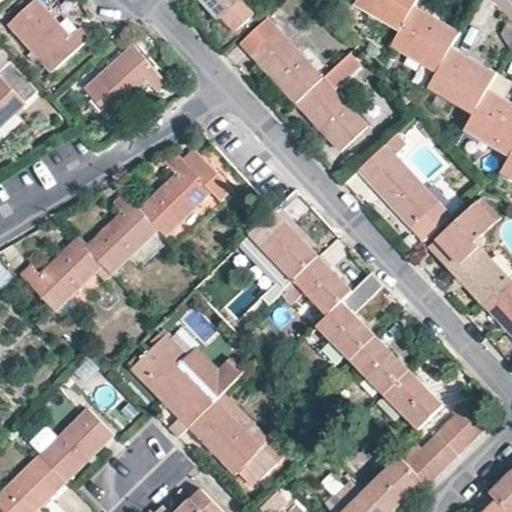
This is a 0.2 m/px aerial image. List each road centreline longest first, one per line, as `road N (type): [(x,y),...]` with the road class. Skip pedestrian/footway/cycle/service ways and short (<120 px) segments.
road 1 (residential): [(511,385),(233,93)]
road 2 (residential): [(0,230),(233,93)]
road 3 (residential): [(233,93),(140,0)]
